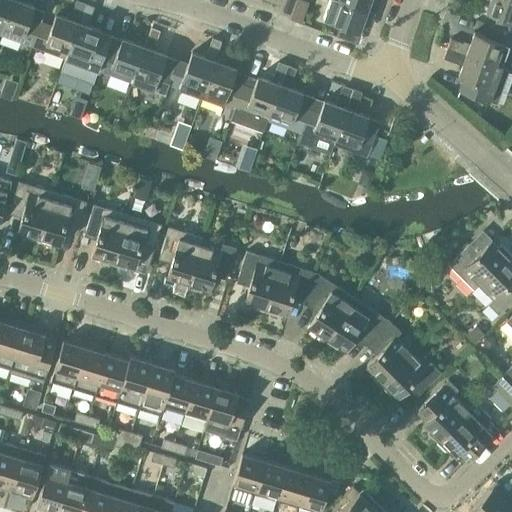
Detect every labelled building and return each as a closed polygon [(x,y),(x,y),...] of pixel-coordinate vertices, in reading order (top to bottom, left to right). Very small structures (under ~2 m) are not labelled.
[(0,0),(0,34),(1,34),(12,0),(0,0)] [(34,46),(42,23),(46,12),(35,8),(36,7),(22,2),(22,0),(12,0),(1,34),(34,46)] [(295,13),(299,0),(285,0),(281,13),(293,17),(295,13)] [(372,22),(376,13),(368,10),(341,0),(331,0),(324,19),(360,32),(365,20),(372,22)] [(341,0),(368,10),(372,0),(341,0)] [(511,0),(491,0),(488,12),(500,17),(496,27),(511,33),(511,0)] [(67,58),(80,23),(87,4),(78,1),(71,19),(57,14),(53,27),(42,23),(34,46),(67,58)] [(293,17),(292,20),(303,24),(305,16),(295,13),(293,17)] [(100,70),(112,36),(101,32),(102,31),(80,23),(67,58),(100,70)] [(449,48),(503,68),(511,43),(511,33),(496,27),(492,25),(488,37),(475,32),(471,46),(452,39),(449,48)] [(145,47),(133,82),(167,95),(170,85),(170,84),(178,61),(167,57),(168,55),(154,50),(161,31),(152,28),(145,47)] [(123,40),(112,36),(100,70),(133,82),(145,47),(124,39),(123,40)] [(203,96),(216,61),(223,42),(214,39),(207,57),(193,53),(189,65),(178,61),(170,84),(170,85),(203,96)] [(498,104),(511,70),(503,68),(485,61),(467,55),(449,48),(445,59),(463,66),(459,77),(463,79),(459,90),(498,104)] [(236,108),(247,76),(237,72),(238,69),(216,61),(203,96),(236,108)] [(247,76),(236,108),(269,120),(289,66),(280,63),(273,81),(259,76),(258,80),(247,76)] [(302,132),(314,98),(304,94),(304,93),(291,88),(298,69),(289,66),(269,120),(302,132)] [(60,73),(51,110),(83,118),(93,81),(60,73)] [(14,98),(20,82),(10,78),(4,95),(14,98)] [(348,109),(335,144),(369,157),(377,133),(366,129),(370,117),(357,112),(363,93),(354,90),(348,109)] [(325,100),(325,102),(314,98),(302,132),(298,143),(331,155),(335,144),(348,109),(325,100)] [(187,141),(174,137),(171,146),(184,150),(187,141)] [(207,155),(219,157),(223,140),(211,137),(207,155)] [(242,151),(256,157),(258,149),(244,144),(242,151)] [(84,187),(97,190),(104,165),(91,162),(84,187)] [(0,222),(13,181),(0,176),(0,222)] [(39,242),(54,192),(20,182),(12,208),(25,212),(19,231),(27,233),(26,238),(39,242)] [(150,186),(138,182),(133,198),(145,202),(150,186)] [(88,202),(54,192),(39,242),(60,248),(66,230),(78,234),(88,202)] [(114,264),(129,215),(95,204),(87,231),(99,235),(94,253),(102,256),(101,260),(114,264)] [(163,225),(129,215),(114,264),(148,275),(163,225)] [(202,245),(204,238),(170,227),(162,254),(174,258),(169,276),(177,279),(175,283),(188,287),(202,245)] [(480,284),(511,253),(502,243),(499,246),(493,240),(479,254),(470,245),(450,264),(475,290),(481,285),(480,284)] [(222,251),(202,245),(188,287),(210,294),(217,271),(230,274),(238,248),(224,244),(222,251)] [(266,311),(284,262),(248,251),(239,278),(252,282),(245,305),(253,307),(266,311)] [(511,252),(511,253),(480,284),(481,285),(495,299),(490,304),(500,315),(511,302),(511,252)] [(308,299),(318,273),(284,262),(266,311),(279,315),(280,311),(289,313),(295,295),(308,299)] [(318,273),(308,299),(322,308),(308,329),(327,341),(328,339),(330,337),(358,299),(321,274),(318,273)] [(432,274),(419,275),(420,292),(432,292),(432,274)] [(391,321),(358,299),(330,337),(328,339),(327,341),(345,353),(354,341),(368,346),(372,342),(392,322),(391,321)] [(0,330),(0,365),(12,369),(26,323),(14,320),(13,324),(3,321),(0,330)] [(380,384),(412,352),(397,338),(402,332),(392,322),(372,342),(382,351),(368,365),(374,371),(371,374),(380,384)] [(26,323),(12,369),(11,372),(45,383),(58,338),(36,332),(38,327),(26,323)] [(484,335),(477,328),(466,338),(473,346),(484,335)] [(485,348),(491,348),(496,344),(496,337),(485,337),(485,348)] [(75,388),(88,342),(76,339),(75,343),(64,340),(53,381),(75,388)] [(96,395),(108,354),(99,351),(100,346),(88,342),(75,388),(96,395)] [(412,352),(380,384),(390,394),(394,390),(400,396),(413,383),(423,392),(442,372),(432,362),(427,367),(412,352)] [(96,395),(118,401),(130,360),(108,354),(96,395)] [(130,360),(118,401),(140,408),(154,362),(153,362),(131,356),(130,360)] [(165,403),(175,374),(176,369),(165,366),(167,361),(154,358),(153,362),(154,362),(140,408),(161,414),(164,407),(163,407),(165,403)] [(511,367),(503,376),(511,384),(511,367)] [(185,414),(196,380),(175,374),(165,403),(163,407),(164,407),(185,414)] [(511,403),(511,384),(503,376),(494,386),(511,403)] [(196,380),(185,414),(207,421),(219,382),(207,379),(206,383),(196,380)] [(438,442),(469,410),(455,395),(460,390),(449,380),(416,413),(425,422),(432,428),(428,432),(438,442)] [(219,382),(207,421),(241,431),(249,405),(237,402),(240,394),(229,391),(231,386),(219,382)] [(36,410),(39,402),(40,397),(32,394),(29,407),(36,410)] [(55,415),(57,406),(46,402),(43,411),(55,415)] [(0,414),(10,417),(13,409),(1,405),(0,408),(0,414)] [(13,409),(10,417),(21,421),(24,412),(13,409)] [(484,425),(469,410),(438,442),(454,457),(460,451),(470,460),(500,430),(489,420),(484,425)] [(87,425),(89,416),(78,412),(75,421),(87,425)] [(89,416),(87,425),(98,428),(101,420),(89,416)] [(54,431),(57,422),(45,418),(42,427),(54,431)] [(81,439),(84,430),(72,426),(69,435),(81,439)] [(120,429),(118,437),(130,441),(132,432),(120,429)] [(84,430),(81,439),(92,443),(95,434),(84,430)] [(144,436),(132,432),(130,441),(141,444),(144,436)] [(115,446),(127,450),(130,441),(118,437),(115,446)] [(174,451),(177,443),(165,439),(163,448),(174,451)] [(3,441),(0,450),(0,488),(11,492),(25,448),(3,441)] [(138,453),(141,444),(130,441),(127,450),(138,453)] [(177,443),(174,451),(186,455),(188,446),(177,443)] [(25,448),(11,492),(33,498),(47,454),(25,448)] [(204,461),(206,452),(199,450),(196,457),(196,458),(204,461)] [(163,464),(166,456),(155,452),(152,461),(163,464)] [(255,494),(266,460),(243,454),(233,487),(255,494)] [(166,456),(163,464),(175,468),(178,459),(166,456)] [(277,501),(288,467),(266,460),(255,494),(277,501)] [(37,508),(48,511),(58,511),(71,471),(51,464),(47,475),(37,508)] [(205,477),(208,468),(196,465),(194,474),(205,477)] [(299,507),(309,474),(288,467),(277,501),(299,507)] [(81,511),(92,477),(71,471),(58,511),(81,511)] [(309,474),(299,507),(315,511),(322,511),(332,480),(309,474)] [(103,511),(112,484),(92,477),(81,511),(103,511)] [(470,511),(500,511),(511,500),(511,496),(498,483),(470,511)] [(112,484),(103,511),(126,511),(133,490),(112,484)] [(352,501),(341,511),(372,511),(380,505),(364,489),(361,493),(354,487),(346,495),(352,501)] [(133,490),(126,511),(148,511),(153,496),(133,490)] [(171,511),(174,503),(153,496),(148,511),(171,511)] [(511,511),(511,500),(500,511),(511,511)]
